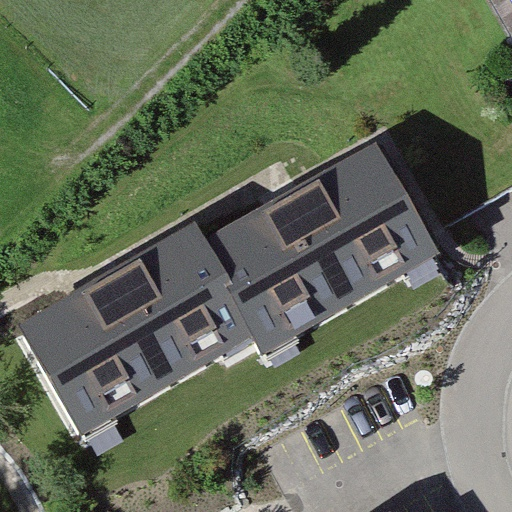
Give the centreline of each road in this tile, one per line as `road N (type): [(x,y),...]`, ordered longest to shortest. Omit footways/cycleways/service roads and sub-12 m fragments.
road 1 (track): [(0,233),(251,0)]
road 2 (residential): [(502,511),(475,446),(478,379),(511,319)]
